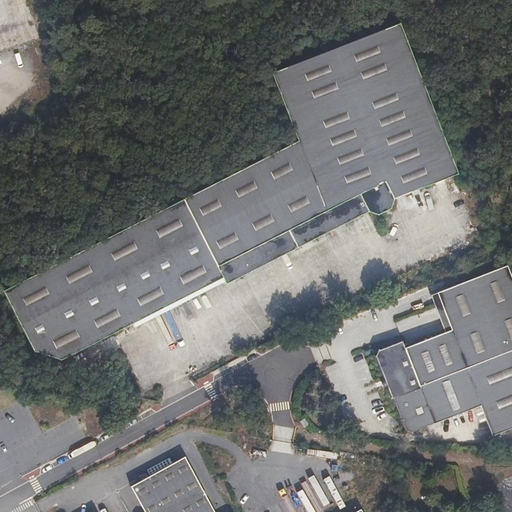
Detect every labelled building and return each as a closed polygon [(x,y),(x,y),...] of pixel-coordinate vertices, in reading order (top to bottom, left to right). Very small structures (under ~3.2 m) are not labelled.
[(294,146),(0,289),(0,296),(27,352),(54,363),(111,336),(219,287),(211,270),(323,219),(319,209),(405,171),(417,198),(462,177),(398,27),(270,78),(294,146)] [(399,206),(417,198),(405,171),(319,209),(323,219),(391,187),(399,206)] [(323,219),(331,237),(366,221),(375,223),(394,215),(399,206),(391,187),(323,219)] [(220,288),(331,237),(323,219),(211,270),(219,287),(220,288)] [(493,433),(511,424),(511,283),(503,262),(433,292),(449,329),(404,348),(401,341),(377,352),(374,358),(392,400),(393,400),(406,429),(412,432),(480,403),(493,433)] [(215,511),(187,459),(132,489),(143,511),(215,511)]
